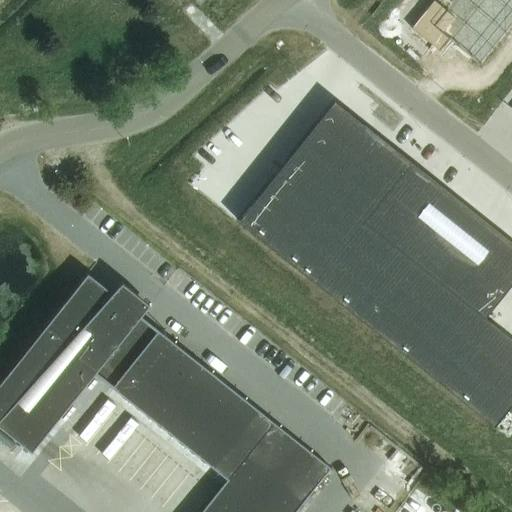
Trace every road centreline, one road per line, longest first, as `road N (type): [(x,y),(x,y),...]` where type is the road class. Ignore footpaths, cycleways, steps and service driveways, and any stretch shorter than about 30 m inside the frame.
road 1 (tertiary): [(0,149),(91,133),(158,108),(288,5)]
road 2 (unclassified): [(288,5),(511,182)]
